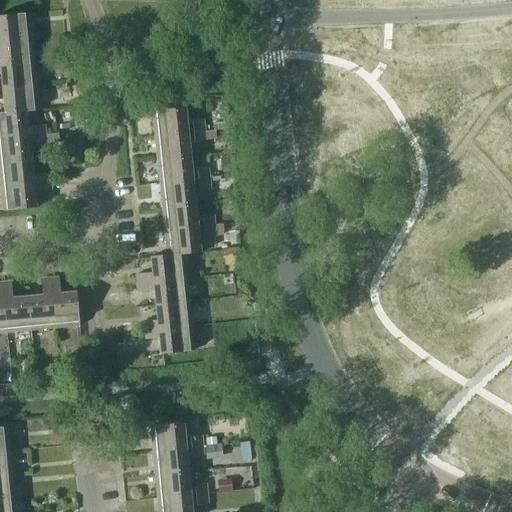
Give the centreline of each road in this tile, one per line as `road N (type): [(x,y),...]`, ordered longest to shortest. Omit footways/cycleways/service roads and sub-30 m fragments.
road 1 (tertiary): [(418,467),(375,431),(315,344),(280,164),(263,0)]
road 2 (unknown): [(280,164),(389,126),(377,20),(306,0)]
road 3 (residential): [(91,241),(113,99),(109,51),(92,0)]
